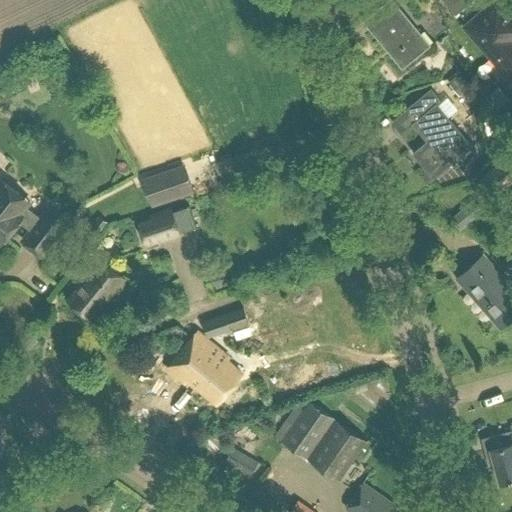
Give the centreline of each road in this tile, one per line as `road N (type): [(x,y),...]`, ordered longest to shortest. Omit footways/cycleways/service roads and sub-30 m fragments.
road 1 (unclassified): [(425,404),(305,0)]
road 2 (unclassified): [(203,511),(0,377)]
